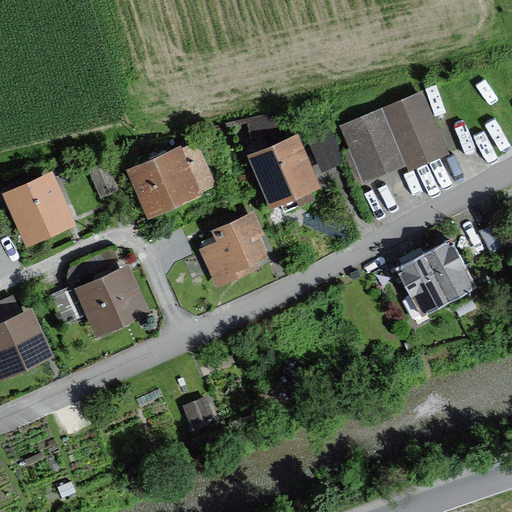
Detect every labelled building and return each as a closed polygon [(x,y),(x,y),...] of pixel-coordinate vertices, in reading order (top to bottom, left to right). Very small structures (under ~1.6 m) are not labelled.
[(409,173),(446,156),(419,96),(342,130),(365,181),(404,163),(409,173)] [(247,124),(251,139),(286,131),(281,110),(226,123),(227,129),(247,124)] [(269,211),(320,190),(297,135),(246,157),(269,211)] [(327,135),(312,141),(322,166),(338,159),(327,135)] [(143,216),(214,184),(195,141),(124,172),(143,216)] [(48,172),(0,196),(27,250),(75,226),(48,172)] [(198,252),(216,290),(268,266),(256,239),(265,235),(254,213),(209,234),(215,245),(198,252)] [(491,254),(511,242),(511,233),(505,221),(481,234),(491,254)] [(421,254),(446,303),(473,289),(447,240),(421,254)] [(416,318),(446,303),(421,254),(390,270),(416,318)] [(92,338),(149,314),(128,267),(72,292),(83,318),(92,338)] [(83,318),(72,292),(70,289),(51,297),(64,326),(83,318)] [(0,381),(52,357),(30,310),(0,324),(0,381)] [(204,398),(181,409),(192,433),(215,422),(204,398)]
